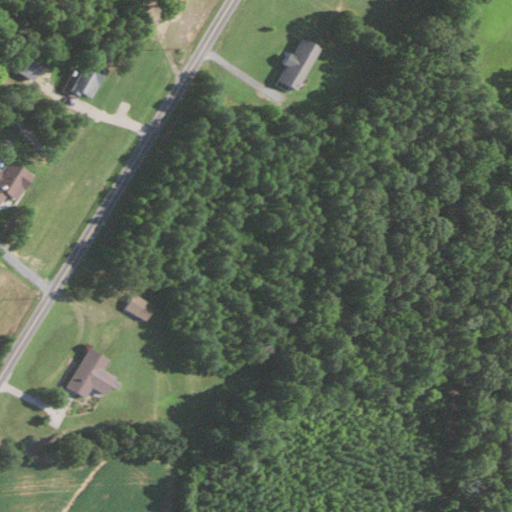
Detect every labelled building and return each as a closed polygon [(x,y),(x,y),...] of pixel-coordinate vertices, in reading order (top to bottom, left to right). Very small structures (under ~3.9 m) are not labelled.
[(288,52),(283,49),(276,62),(281,64),(273,78),(292,89),(315,45),(297,35),(288,52)] [(8,68),(29,78),(37,59),(17,50),(8,68)] [(66,87),(87,97),(102,65),(81,55),(66,87)] [(27,172),(1,156),(0,157),(0,191),(1,191),(13,197),(27,172)] [(148,301),(127,292),(120,308),(141,317),(148,301)] [(102,357),(82,346),(60,386),(79,396),(85,386),(98,393),(108,374),(97,367),(102,357)]
